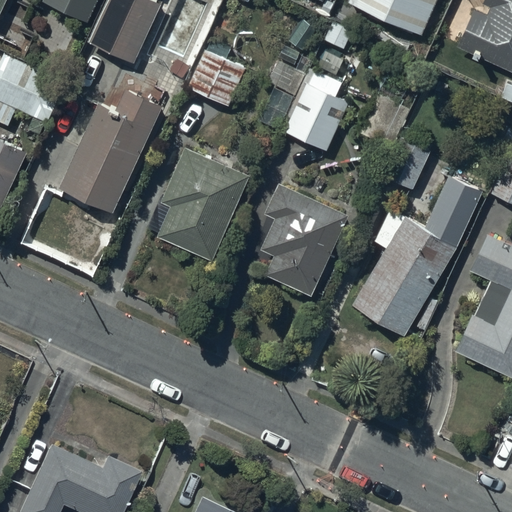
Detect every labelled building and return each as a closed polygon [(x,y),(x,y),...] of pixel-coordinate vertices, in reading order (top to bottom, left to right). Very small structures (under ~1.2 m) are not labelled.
[(56,0),(88,15),(95,0),(56,0)] [(106,0),(90,35),(133,56),(160,0),(106,0)] [(355,0),(423,31),(437,0),(355,0)] [(474,3),(456,40),(511,65),(511,0),(488,0),(491,1),(487,9),(474,3)] [(333,15),(323,34),(345,45),(355,26),(333,15)] [(209,34),(187,80),(229,100),(247,61),(227,52),(230,44),(209,34)] [(346,53),(325,43),(315,64),(310,61),(307,66),(299,62),(306,49),(284,38),(271,65),(274,67),(270,76),(277,79),(260,114),(282,124),(283,123),(326,144),(350,95),(337,89),(342,78),(335,75),(346,53)] [(5,47),(0,57),(0,117),(9,121),(17,103),(34,110),(27,124),(41,130),(66,76),(5,47)] [(102,92),(61,180),(113,205),(163,99),(126,82),(118,100),(102,92)] [(411,104),(377,88),(359,127),(393,143),(411,104)] [(0,199),(2,200),(31,140),(5,128),(4,130),(0,128),(0,199)] [(402,131),(384,169),(413,183),(431,144),(402,131)] [(511,139),(490,187),(511,196),(511,139)] [(251,169),(186,140),(150,222),(159,225),(157,230),(213,254),(251,169)] [(353,297),(406,328),(457,239),(482,185),(453,168),(425,220),(393,203),(375,235),(386,241),(353,297)] [(348,207),(281,176),(266,207),(275,211),(261,242),(275,248),(267,267),(310,288),(348,207)] [(511,237),(488,227),(471,264),(491,273),(475,308),(473,307),(456,343),(511,368),(511,237)] [(48,437),(14,511),(61,511),(63,510),(57,507),(61,499),(90,511),(117,511),(139,465),(104,450),(99,461),(48,437)] [(248,511),(197,490),(187,511),(248,511)]
